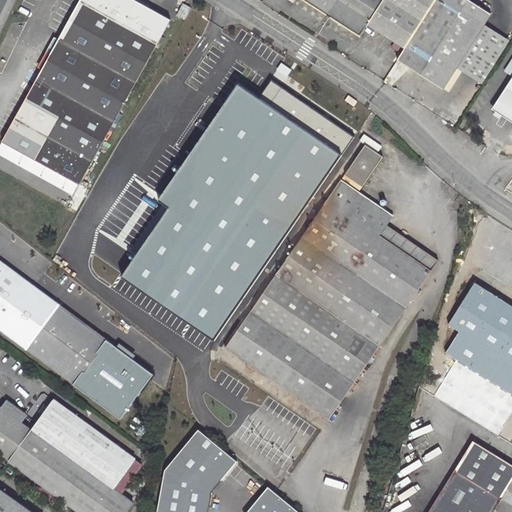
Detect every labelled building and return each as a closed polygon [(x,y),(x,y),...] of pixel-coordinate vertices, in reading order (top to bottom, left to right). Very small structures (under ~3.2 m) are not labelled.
[(133,0),(80,0),(0,144),(0,154),(72,195),(169,20),(133,0)] [(366,26),(404,50),(397,61),(444,90),(491,15),(467,0),(299,0),(358,38),(366,26)] [(182,3),(172,22),(181,27),(191,9),(182,3)] [(281,62),(276,69),(286,77),(291,70),(281,62)] [(511,78),(492,109),(511,121),(511,78)] [(158,201),(170,209),(122,277),(215,341),(355,138),(271,80),(260,97),(240,83),(158,201)] [(355,107),(358,102),(349,96),(346,101),(355,107)] [(366,146),(346,175),(363,187),(383,157),(376,153),(380,146),(364,135),(359,141),(366,146)] [(340,180),(249,312),(224,349),(329,421),(438,260),(413,243),(407,253),(381,235),(388,226),(394,216),(340,180)] [(413,243),(388,226),(381,235),(407,253),(413,243)] [(0,331),(22,347),(57,302),(0,260),(0,331)] [(445,352),(511,393),(511,308),(474,285),(449,325),(458,331),(445,352)] [(22,347),(74,385),(108,340),(57,302),(22,347)] [(153,372),(108,340),(74,385),(119,419),(153,372)] [(0,455),(77,511),(126,511),(133,503),(121,494),(114,489),(136,459),(53,399),(31,428),(0,405),(0,455)] [(165,469),(156,511),(207,511),(210,493),(235,459),(199,429),(165,469)] [(511,480),(511,462),(474,438),(465,452),(511,481),(511,480)] [(465,452),(426,511),(491,511),(511,481),(465,452)] [(136,459),(114,489),(121,494),(142,464),(136,459)] [(244,511),(296,511),(267,487),(244,511)] [(0,511),(31,511),(0,489),(0,511)]
